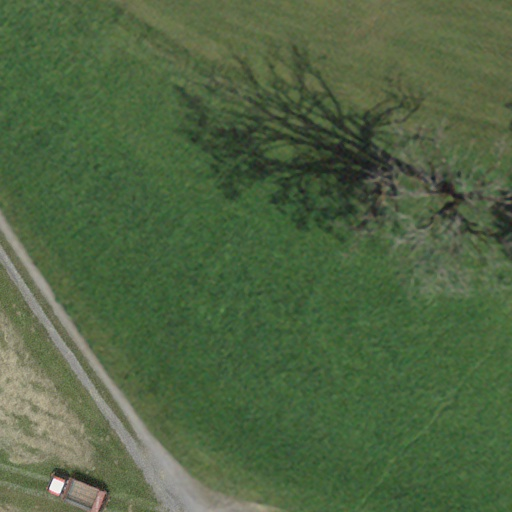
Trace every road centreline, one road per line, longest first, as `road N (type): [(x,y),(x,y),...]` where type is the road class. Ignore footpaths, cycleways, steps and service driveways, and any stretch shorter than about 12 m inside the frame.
road 1 (track): [(0,206),(180,504)]
road 2 (track): [(0,473),(136,511)]
